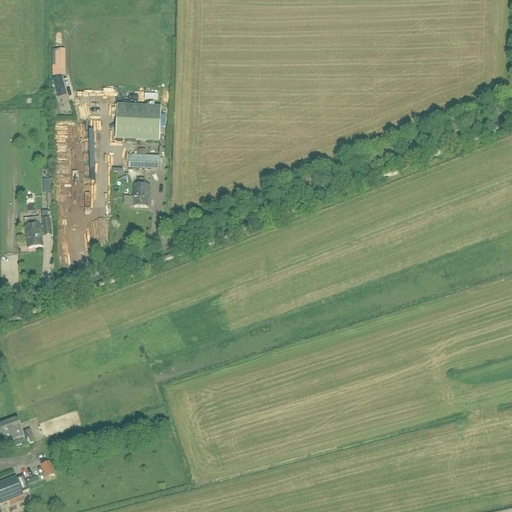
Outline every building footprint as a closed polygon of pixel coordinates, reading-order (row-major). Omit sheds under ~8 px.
[(56,51),(52,51),(52,77),(65,77),(65,44),(56,44),(56,51)] [(62,78),(52,80),(58,99),(67,96),(62,78)] [(161,109),(160,109),(160,97),(142,96),(141,108),(121,107),(117,107),(116,142),(119,142),(159,144),(161,109)] [(159,171),(160,157),(130,155),(129,169),(159,171)] [(150,188),(144,188),(145,181),(137,180),(137,187),(134,187),(133,209),(148,210),(149,197),(150,198),(150,188)] [(41,236),(51,235),(49,219),(42,220),(43,226),(25,229),(28,251),(43,249),(41,236)] [(77,222),(62,222),(64,263),(76,262),(76,256),(78,256),(77,222)] [(0,425),(0,430),(4,443),(5,446),(24,439),(18,420),(0,425)] [(51,462),(42,466),(49,480),(58,476),(51,462)] [(0,511),(0,504),(0,506),(23,497),(15,478),(0,484),(0,511)]
